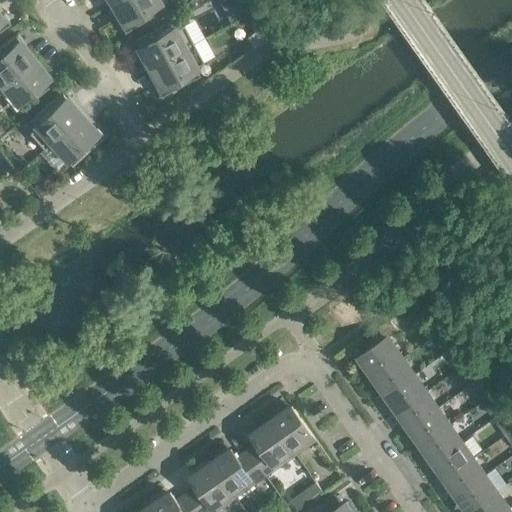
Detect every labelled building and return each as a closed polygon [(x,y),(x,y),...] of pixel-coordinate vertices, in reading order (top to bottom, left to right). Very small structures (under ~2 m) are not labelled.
[(160,0),(118,0),(112,4),(122,21),(118,23),(124,33),(162,10),(158,2),(160,0)] [(226,14),(231,24),(245,16),(239,7),(226,14)] [(0,16),(0,31),(10,24),(3,14),(0,16)] [(139,51),(149,68),(193,44),(183,25),(174,30),(170,22),(130,43),(136,53),(139,51)] [(252,49),(265,42),(257,31),(245,40),(252,49)] [(0,86),(33,60),(21,45),(25,42),(17,33),(0,47),(0,86)] [(203,63),(193,44),(149,68),(158,85),(154,87),(160,97),(199,76),(194,67),(203,63)] [(45,74),(33,60),(0,86),(0,87),(2,86),(21,109),(56,81),(48,72),(45,74)] [(29,133),(43,149),(81,116),(68,102),(71,99),(63,90),(30,120),(36,127),(29,133)] [(94,130),(81,116),(43,149),(44,150),(51,143),(71,166),(104,136),(96,127),(94,130)] [(14,162),(20,169),(27,163),(23,159),(18,158),(14,162)] [(34,187),(40,196),(49,190),(45,184),(39,183),(34,187)] [(459,270),(455,273),(448,278),(460,295),(472,287),(459,270)] [(360,356),(375,378),(403,358),(388,337),(397,331),(389,319),(369,334),(376,345),(360,356)] [(451,343),(442,330),(434,336),(443,348),(451,343)] [(465,364),(457,351),(449,357),(458,369),(465,364)] [(414,374),(403,358),(375,378),(386,394),(414,374)] [(474,376),(465,364),(458,369),(467,381),(474,376)] [(426,391),(414,374),(386,394),(398,411),(426,391)] [(489,397),(480,385),(473,390),(481,402),(489,397)] [(438,408),(426,391),(398,411),(410,428),(438,408)] [(497,409),(489,397),(481,402),(490,415),(497,409)] [(292,402),(281,409),(270,417),(296,454),(317,440),(295,409),(296,408),(292,402)] [(450,425),(438,408),(410,428),(422,444),(450,425)] [(296,454),(270,417),(248,432),(253,439),(254,438),(258,442),(247,449),(266,476),(296,454)] [(511,430),(504,418),(496,423),(505,436),(511,430)] [(461,441),(450,425),(422,444),(433,461),(461,441)] [(473,458),(461,441),(433,461),(445,478),(473,458)] [(231,445),(209,460),(235,497),(266,476),(247,449),(239,455),(231,445)] [(485,475),(473,458),(445,478),(457,494),(485,475)] [(214,511),(235,497),(209,460),(187,475),(192,482),(193,480),(197,485),(187,492),(200,511),(214,511)] [(497,491),(485,475),(457,494),(469,511),(497,491)] [(323,492),(316,482),(291,500),(298,510),(323,492)] [(170,487),(149,503),(155,511),(200,511),(187,492),(176,499),(173,495),(175,494),(170,487)] [(502,511),(508,508),(497,491),(469,511),(502,511)] [(155,511),(149,503),(135,511),(155,511)] [(351,511),(345,503),(332,511),(326,511),(321,504),(308,511),(351,511)]
